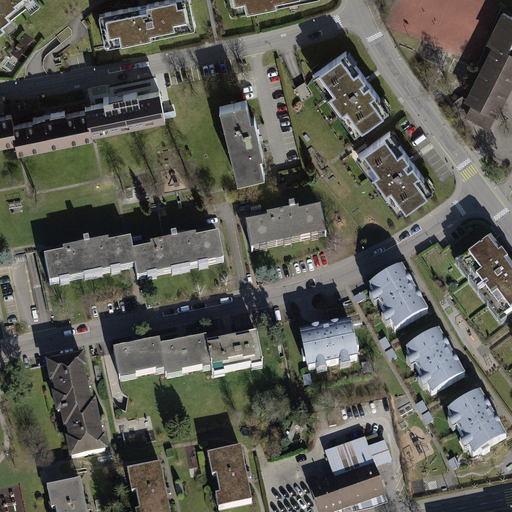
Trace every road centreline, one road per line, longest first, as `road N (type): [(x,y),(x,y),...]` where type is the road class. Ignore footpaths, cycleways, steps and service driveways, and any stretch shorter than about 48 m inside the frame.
road 1 (residential): [(0,354),(320,283),(402,247),(483,192)]
road 2 (residential): [(362,13),(220,54),(0,92)]
road 3 (residential): [(483,192),(392,69),(362,13)]
